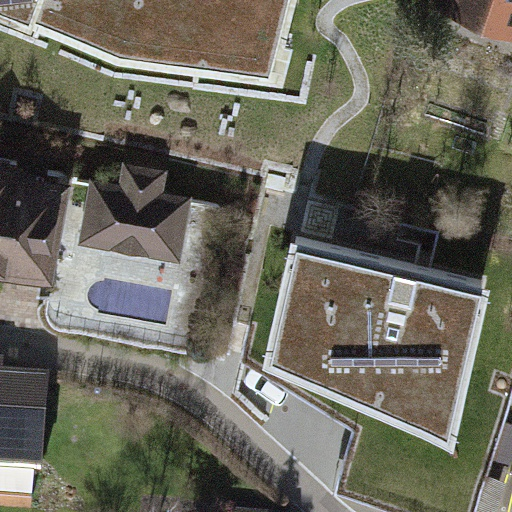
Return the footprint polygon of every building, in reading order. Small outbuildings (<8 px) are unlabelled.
[(0,0),(0,9),(111,55),(276,75),(292,0),(0,0)] [(511,0),(437,0),(511,26),(511,0)] [(121,180),(90,175),(79,239),(178,255),(188,195),(163,191),(167,167),(124,160),(121,180)] [(73,177),(0,164),(0,270),(53,281),(73,177)] [(486,278),(289,232),(260,355),(450,438),(486,278)] [(0,479),(42,482),(48,385),(0,382),(0,479)]
